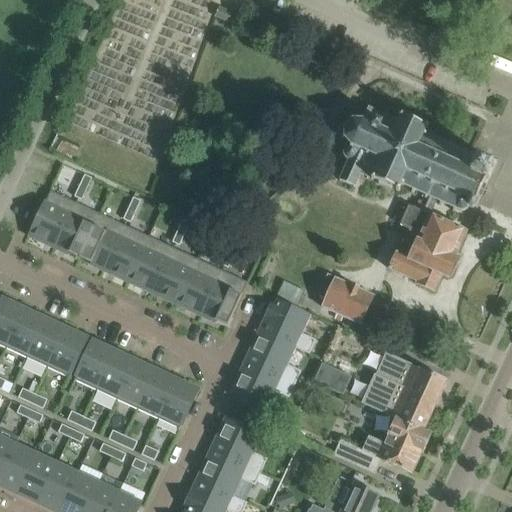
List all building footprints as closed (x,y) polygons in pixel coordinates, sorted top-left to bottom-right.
[(219,8),(215,17),(227,23),(232,14),(219,8)] [(493,162),(471,152),(437,136),(436,139),(424,133),(426,130),(427,130),(428,127),(401,115),(399,118),(400,118),(398,122),(368,108),(362,121),(354,121),(353,118),(351,119),(352,122),(345,128),(342,126),(342,128),(344,130),(344,138),(341,139),(342,141),(345,140),(350,146),(348,146),(347,147),(346,148),(345,149),(344,150),(344,152),(343,153),(344,155),(344,156),(344,157),(345,158),(346,159),(347,161),(348,161),(339,181),(354,188),(360,174),(379,183),(378,184),(390,190),(391,188),(396,190),(396,191),(398,192),(400,189),(399,189),(401,185),(412,190),(430,198),(423,213),(430,216),(436,202),(440,203),(439,206),(454,213),(456,210),(459,212),(460,212),(461,212),(464,212),(465,211),(466,211),(468,209),(469,208),(472,209),(475,208),(477,205),(476,201),(478,196),(481,198),(486,186),(483,184),(486,180),(488,180),(495,165),(493,164),(493,162)] [(87,190),(92,179),(85,176),(79,187),(87,190)] [(82,201),(87,190),(79,187),(74,197),(82,201)] [(56,247),(76,204),(51,192),(31,235),(56,247)] [(136,213),(141,202),(133,198),(128,209),(136,213)] [(80,258),(100,215),(76,204),(56,247),(80,258)] [(430,216),(423,213),(409,206),(400,226),(410,230),(406,237),(407,238),(404,243),(414,247),(408,260),(396,254),(388,270),(417,283),(416,285),(434,293),(442,277),(447,279),(452,278),(458,263),(457,259),(455,258),(467,232),(430,216)] [(131,223),(136,213),(128,209),(123,220),(131,223)] [(105,269),(125,227),(100,215),(80,258),(105,269)] [(184,235),(189,225),(182,221),(177,232),(184,235)] [(129,281),(149,238),(125,227),(105,269),(129,281)] [(179,246),(184,235),(177,232),(172,243),(179,246)] [(154,292),(173,249),(149,238),(129,281),(154,292)] [(233,258),(238,247),(231,244),(226,255),(233,258)] [(178,303),(198,261),(173,249),(154,292),(178,303)] [(228,269),(233,258),(226,255),(220,266),(228,269)] [(202,315),(222,272),(198,261),(178,303),(202,315)] [(228,326),(248,284),(222,272),(202,315),(228,326)] [(327,275),(318,296),(324,298),(320,307),(321,308),(360,326),(374,297),(327,275)] [(283,283),(276,300),(297,310),(305,293),(283,283)] [(276,300),(261,332),(309,354),(316,341),(302,335),(311,316),(297,310),(276,300)] [(0,346),(6,349),(23,311),(2,301),(0,305),(0,346)] [(27,359),(44,321),(23,311),(6,349),(27,359)] [(47,368),(65,331),(44,321),(27,359),(47,368)] [(68,380),(86,341),(65,331),(47,368),(68,378),(67,379),(68,380)] [(309,355),(309,354),(261,332),(246,363),(295,386),(301,372),(288,366),(296,349),(309,355)] [(96,391),(114,353),(92,343),(74,383),(75,383),(76,381),(96,391)] [(117,400),(134,363),(114,353),(96,391),(117,400)] [(411,367),(412,366),(386,354),(376,375),(374,374),(360,404),(396,420),(425,432),(447,382),(419,369),(419,371),(411,367)] [(138,410),(155,373),(134,363),(117,400),(138,410)] [(289,399),(295,386),(246,363),(231,395),(267,412),(276,392),(289,399)] [(351,377),(346,375),(321,364),(313,382),(342,395),(351,377)] [(158,420),(176,382),(155,373),(138,410),(158,420)] [(179,431),(197,392),(176,382),(158,420),(179,429),(178,431),(179,431)] [(31,404),(35,395),(23,389),(19,398),(31,404)] [(43,410),(47,401),(35,395),(31,404),(43,410)] [(28,419),(32,411),(21,406),(17,414),(28,419)] [(40,424),(43,417),(32,411),(28,419),(40,424)] [(80,427),(84,418),(72,412),(67,421),(80,427)] [(92,433),(96,423),(84,418),(80,427),(92,433)] [(263,434),(228,418),(213,449),(262,472),(267,460),(254,454),(263,434)] [(431,435),(425,432),(396,420),(388,437),(389,437),(385,445),(369,438),(362,452),(412,475),(422,453),(423,453),(431,435)] [(69,438),(73,430),(62,425),(58,433),(69,438)] [(81,444),(85,436),(73,430),(69,438),(81,444)] [(121,446),(123,441),(125,437),(113,431),(109,440),(121,446)] [(0,440),(0,479),(15,448),(19,439),(10,435),(6,444),(2,442),(0,440)] [(133,452),(137,443),(125,437),(123,441),(121,446),(133,452)] [(111,458),(114,450),(103,444),(100,452),(111,458)] [(154,462),(157,456),(159,452),(146,447),(142,456),(154,462)] [(0,484),(19,494),(36,457),(15,448),(0,479),(0,484)] [(255,486),(262,472),(213,449),(198,481),(234,497),(242,480),(255,486)] [(122,463),(126,455),(114,450),(111,458),(122,463)] [(39,503),(56,467),(36,457),(19,494),(39,503)] [(143,473),(147,465),(135,459),(132,467),(143,473)] [(58,511),(60,511),(77,476),(56,467),(39,503),(58,511)] [(85,511),(98,486),(77,476),(60,511),(85,511)] [(337,482),(322,511),(372,511),(380,496),(354,484),(341,478),(339,482),(337,482)] [(243,511),(247,503),(234,497),(198,481),(183,511),(227,511),(228,511),(243,511)] [(110,511),(118,496),(98,486),(85,511),(110,511)] [(286,495),(276,499),(280,510),(290,506),(286,495)] [(136,511),(140,506),(118,496),(110,511),(136,511)]
